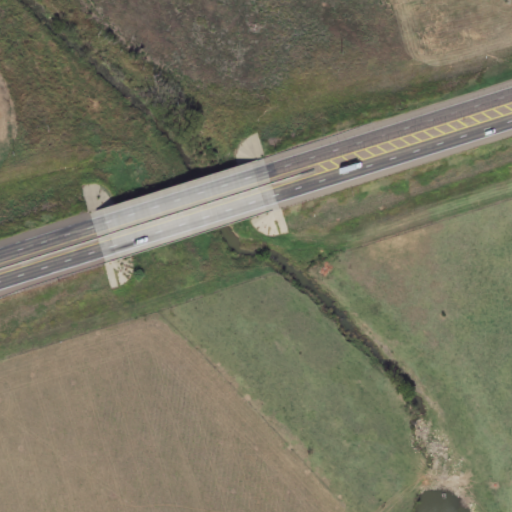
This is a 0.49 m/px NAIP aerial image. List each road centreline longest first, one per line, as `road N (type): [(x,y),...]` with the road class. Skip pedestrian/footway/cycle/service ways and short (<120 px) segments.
road 1 (trunk): [(511,98),(263,175)]
road 2 (trunk): [(274,199),(511,127)]
road 3 (trunk): [(100,255),(274,199)]
road 4 (trunk): [(263,175),(90,227)]
